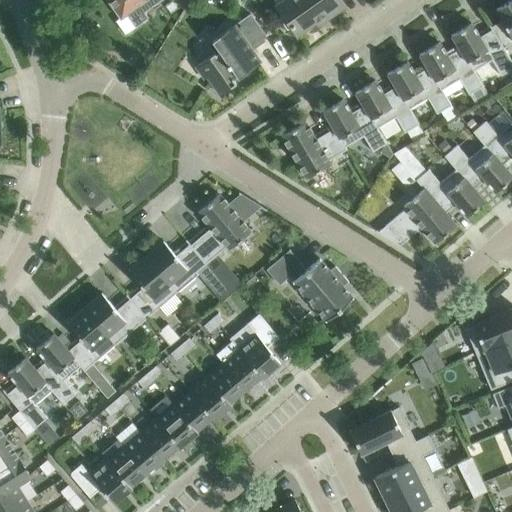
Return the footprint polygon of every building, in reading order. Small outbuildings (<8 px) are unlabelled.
[(135,27),(148,18),(144,12),(160,0),(108,0),(121,17),(126,14),(135,27)] [(283,0),(276,5),(297,35),(324,15),(327,19),(344,7),(338,0),(283,0)] [(491,27),(492,29),(503,48),(511,42),(511,0),(510,0),(494,9),(501,20),(491,27)] [(250,13),(212,40),(219,51),(215,54),(214,52),(194,66),(204,80),(207,77),(219,94),(236,83),(233,79),(261,61),(252,50),(269,39),(250,13)] [(459,49),(474,75),(494,63),(503,78),(511,72),(511,63),(503,48),(492,29),(479,37),(471,23),(451,35),(459,49)] [(427,68),(442,93),(461,82),(470,97),(483,90),(474,75),(459,49),(447,55),(439,42),(419,54),(427,68)] [(395,87),(410,113),(430,101),(439,116),(451,109),(442,93),(427,68),(415,74),(407,61),(387,73),(395,87)] [(363,106),(378,133),(398,121),(408,136),(419,129),(410,113),(395,87),(383,93),(375,80),(355,92),(363,106)] [(323,111),(333,128),(345,150),(365,138),(374,155),(387,147),(378,133),(363,106),(351,112),(343,99),(323,111)] [(305,121),(281,136),(305,177),(330,163),(328,160),(345,150),(333,128),(315,139),(305,121)] [(486,121),(473,132),(484,145),(486,144),(503,164),(511,156),(511,121),(497,134),(486,121)] [(457,145),(445,156),(455,169),(456,168),(474,188),(485,179),(495,191),(511,176),(511,175),(503,164),(486,144),(484,145),(469,159),(457,145)] [(428,169),(416,180),(423,189),(424,188),(446,213),(456,204),(466,215),(484,200),(456,168),(455,169),(440,182),(428,169)] [(404,209),(378,232),(400,246),(400,245),(421,227),(434,242),(456,224),(424,188),(423,189),(403,207),(404,209)] [(231,293),(242,283),(218,253),(226,245),(228,249),(249,230),(219,194),(198,212),(211,227),(191,244),(210,267),(212,271),(231,293)] [(177,293),(210,267),(191,244),(176,257),(163,241),(146,255),(177,293)] [(290,249),(266,269),(279,284),(289,276),(293,280),(292,281),(326,321),(353,298),(341,283),(345,279),(348,283),(349,282),(335,266),(330,270),(320,258),(306,270),(302,265),(303,265),(290,249)] [(147,318),(177,293),(146,255),(129,270),(143,287),(130,298),(147,318)] [(146,318),(126,294),(126,295),(129,299),(116,310),(102,293),(84,307),(99,324),(115,344),(146,318)] [(511,308),(490,317),(482,298),(460,317),(475,352),(511,336),(511,308)] [(85,369),(115,345),(99,324),(84,307),(67,322),(81,339),(68,350),(81,365),(85,369)] [(219,325),(228,317),(222,309),(212,317),(219,325)] [(248,323),(230,338),(232,341),(262,375),(279,361),(267,347),(278,337),(258,313),(247,322),(248,323)] [(219,325),(212,317),(203,325),(210,333),(219,325)] [(75,393),(63,379),(81,365),(68,350),(54,333),(36,348),(46,360),(36,369),(56,395),(63,403),(75,393)] [(511,372),(509,366),(511,365),(511,336),(475,352),(490,389),(511,380),(511,372)] [(195,345),(189,337),(178,346),(185,353),(195,345)] [(262,375),(232,341),(216,354),(221,360),(220,360),(245,389),(262,375)] [(177,361),(185,353),(178,346),(170,353),(177,361)] [(37,410),(56,395),(36,369),(25,357),(7,372),(17,384),(7,393),(20,409),(28,418),(38,430),(47,422),(37,410)] [(423,358),(413,363),(419,377),(430,372),(423,358)] [(220,360),(204,374),(228,403),(245,389),(220,360)] [(162,373),(155,365),(146,373),(153,381),(162,373)] [(153,381),(146,373),(137,381),(143,388),(153,381)] [(228,403),(204,374),(188,389),(212,417),(228,403)] [(108,383),(100,389),(106,396),(114,390),(108,383)] [(511,384),(492,393),(497,408),(504,405),(511,424),(511,384)] [(212,417),(188,389),(171,403),(195,431),(212,417)] [(129,401),(122,393),(113,401),(120,409),(129,401)] [(88,411),(79,400),(69,409),(78,420),(88,411)] [(120,409),(113,401),(104,408),(110,416),(120,409)] [(171,403),(155,417),(179,445),(195,431),(171,403)] [(398,406),(349,430),(360,453),(385,440),(391,453),(415,441),(398,406)] [(20,409),(11,417),(18,426),(28,418),(20,409)] [(155,417),(139,431),(162,459),(179,445),(155,417)] [(38,430),(28,418),(18,426),(29,438),(38,430)] [(80,428),(87,436),(96,429),(89,421),(80,428)] [(71,436),(77,444),(87,436),(80,428),(71,436)] [(0,492),(15,482),(29,474),(0,430),(0,492)] [(139,431),(122,445),(146,473),(162,459),(139,431)] [(432,475),(415,441),(391,453),(397,466),(374,477),(384,498),(432,475)] [(146,473),(122,445),(107,458),(111,463),(110,464),(129,487),(146,473)] [(88,472),(81,463),(69,473),(89,497),(101,487),(113,501),(129,487),(110,464),(111,463),(107,458),(106,457),(88,472)] [(55,475),(47,465),(40,471),(48,481),(55,475)] [(432,475),(384,498),(391,511),(411,511),(418,509),(419,511),(443,511),(448,510),(441,496),(432,475)] [(0,511),(8,511),(27,501),(15,482),(0,492),(0,511)] [(59,491),(68,500),(76,493),(67,483),(59,491)] [(76,493),(68,500),(76,510),(84,503),(76,493)] [(300,511),(294,499),(269,511),(261,495),(242,511),(300,511)] [(34,511),(27,501),(8,511),(34,511)]
